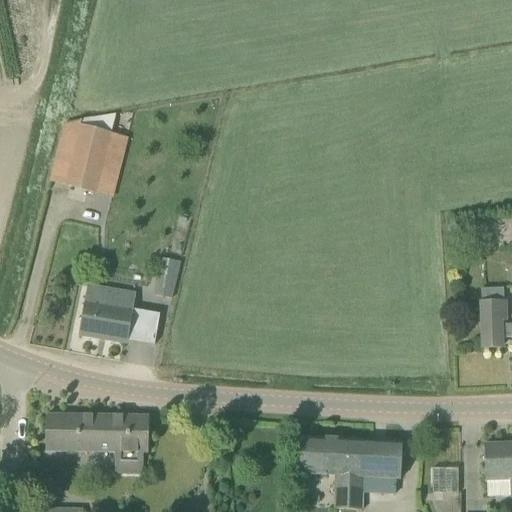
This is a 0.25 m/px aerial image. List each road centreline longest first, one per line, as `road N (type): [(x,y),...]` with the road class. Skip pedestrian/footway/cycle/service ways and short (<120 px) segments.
road 1 (tertiary): [(511,411),(411,413),(138,393),(0,354)]
road 2 (track): [(15,361),(11,511)]
